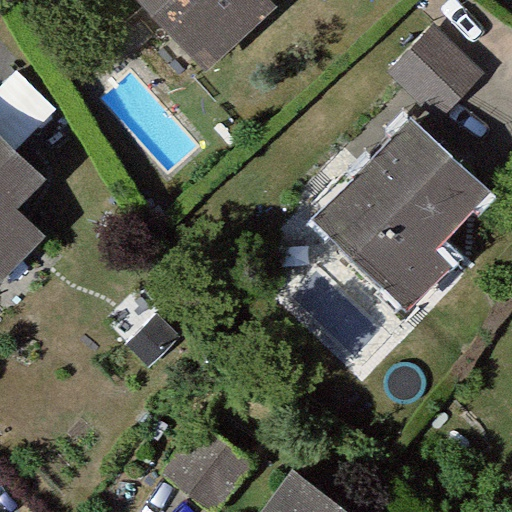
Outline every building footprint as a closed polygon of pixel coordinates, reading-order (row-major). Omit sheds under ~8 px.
[(149,0),(213,69),(286,2),(284,0),(149,0)] [(489,70),(437,22),(391,72),(443,120),(489,70)] [(498,181),(418,105),(314,214),(411,306),(456,260),(438,243),(498,181)] [(50,170),(0,120),(0,280),(51,229),(21,200),(50,170)] [(218,511),(254,464),(202,424),(165,474),(215,511),(218,511)] [(372,511),(298,459),(259,511),(372,511)]
